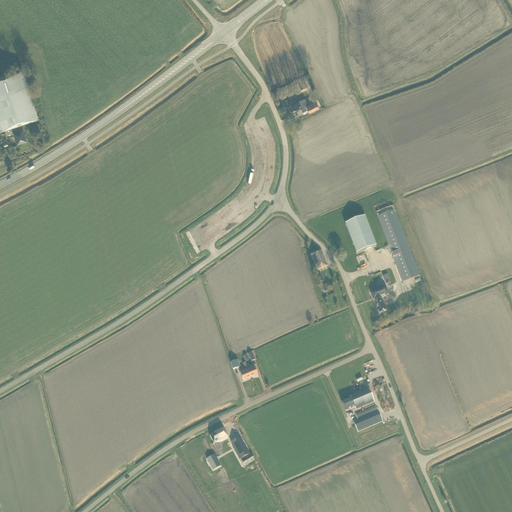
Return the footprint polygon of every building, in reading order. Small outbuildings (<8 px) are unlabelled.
[(0,129),(0,130),(4,129),(4,130),(5,129),(10,127),(12,132),(14,132),(17,141),(20,140),(21,141),(26,140),(25,138),(26,138),(25,134),(24,134),(22,129),(21,129),(19,124),(39,117),(38,117),(22,69),(0,75),(0,123),(2,129),(0,129)] [(295,104),(295,105),(289,108),(291,113),(301,108),(302,109),(307,106),(309,112),(318,107),(315,101),(308,105),(304,98),(298,102),(298,103),(295,104)] [(402,282),(419,276),(392,206),(376,212),(402,282)] [(356,254),(376,247),(364,217),(345,225),(356,254)] [(325,262),(325,261),(321,251),(310,255),(314,265),(312,265),(313,269),(317,268),(318,270),(327,266),(326,262),(325,262)] [(382,302),(381,298),(389,295),(386,287),(371,293),(373,301),(374,300),(376,305),(379,314),(386,311),(382,302)] [(232,370),(240,367),(238,361),(230,363),(232,370)] [(248,373),(250,378),(258,375),(254,367),(247,370),(248,373)] [(243,381),(250,378),(248,373),(247,370),(239,373),(243,381)] [(374,403),(368,388),(349,396),(350,399),(341,403),(345,412),(355,408),(356,411),(374,403)] [(357,433),(383,422),(378,410),(352,421),(357,433)] [(220,443),(228,439),(223,428),(214,433),(215,434),(210,437),(214,444),(219,442),(220,443)] [(241,460),(249,455),(240,437),(231,442),(241,460)] [(212,468),(219,464),(214,455),(207,459),(212,468)] [(244,467),(254,461),(251,456),(241,461),(244,467)]
